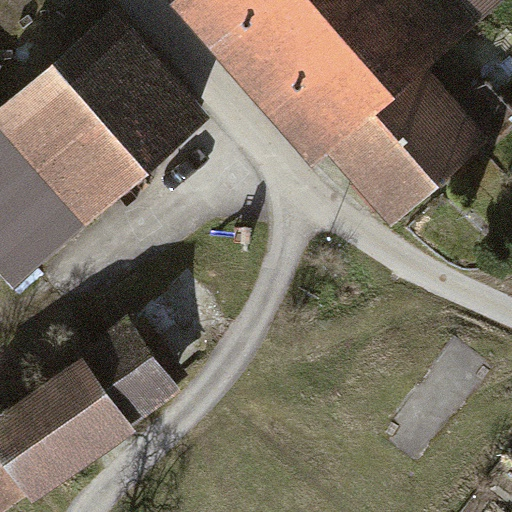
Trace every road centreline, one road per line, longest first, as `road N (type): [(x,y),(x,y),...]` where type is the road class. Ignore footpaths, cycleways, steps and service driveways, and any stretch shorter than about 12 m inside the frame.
road 1 (residential): [(109,511),(251,349),(313,207)]
road 2 (residential): [(313,207),(139,0)]
road 3 (residential): [(511,320),(375,258),(313,207)]
